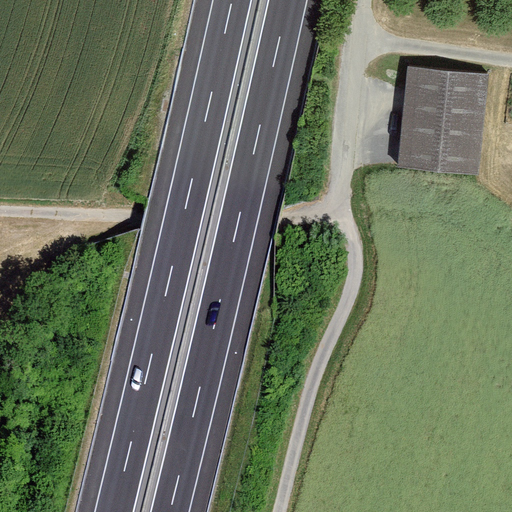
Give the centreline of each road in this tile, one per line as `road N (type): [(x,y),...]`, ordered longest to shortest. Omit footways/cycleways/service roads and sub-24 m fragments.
road 1 (motorway): [(232,0),(114,511)]
road 2 (motorway): [(170,511),(287,0)]
road 3 (track): [(358,38),(342,208),(280,216),(0,211)]
road 4 (track): [(342,208),(356,271),(318,369),(281,511)]
